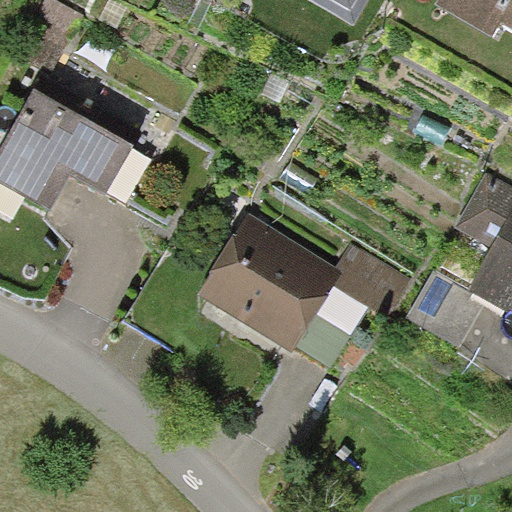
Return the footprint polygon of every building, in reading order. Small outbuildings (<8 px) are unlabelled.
[(73,17),(41,0),(38,0),(9,54),(42,72),(73,17)] [(362,0),(327,0),(354,15),(362,0)] [(511,0),(443,0),(439,7),(494,40),(504,22),(511,26),(511,0)] [(116,145),(15,94),(0,123),(0,194),(37,213),(55,179),(90,197),(116,145)] [(511,192),(482,177),(452,233),(487,252),(464,295),(511,321),(511,192)] [(326,269),(237,214),(185,296),(283,357),(327,287),(379,320),(404,281),(343,243),(326,269)]
